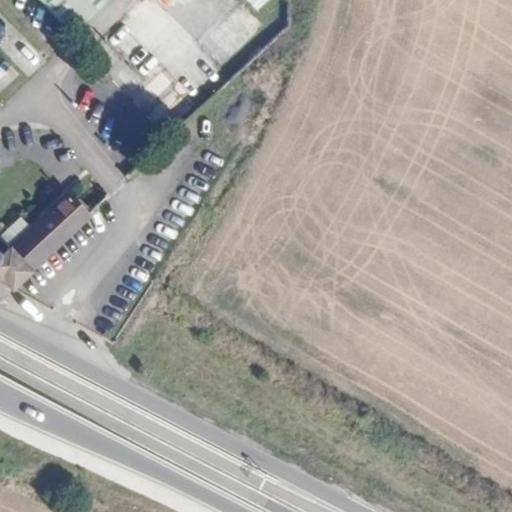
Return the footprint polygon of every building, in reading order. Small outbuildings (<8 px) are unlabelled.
[(99,0),(42,0),(73,33),(103,4),(99,0)] [(243,0),(254,11),(265,0),(243,0)] [(136,33),(120,43),(153,97),(169,87),(136,33)] [(111,67),(120,59),(103,40),(95,48),(111,67)] [(65,193),(30,225),(0,253),(0,277),(0,278),(10,287),(86,215),(65,193)]
